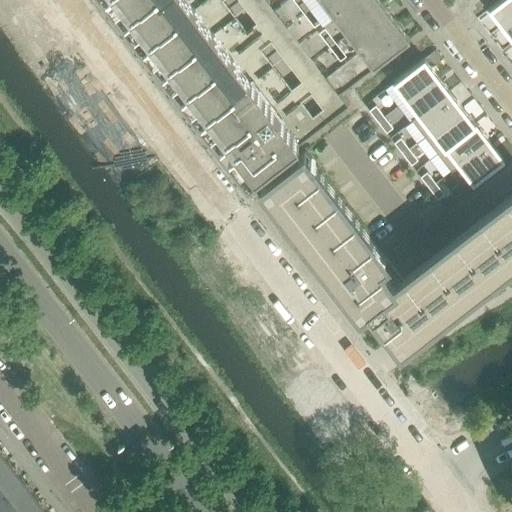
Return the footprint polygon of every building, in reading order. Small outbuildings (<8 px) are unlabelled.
[(265,0),(110,0),(250,181),(300,142),(347,106),(338,94),(265,0)] [(373,67),(359,49),(346,32),(333,15),(321,0),(265,0),(338,94),(373,67)] [(321,0),(333,15),(352,0),(321,0)] [(346,32),(383,4),(380,0),(352,0),(333,15),(346,32)] [(511,0),(499,0),(489,8),(502,25),(511,17),(511,0)] [(359,49),(396,20),(383,4),(346,32),(359,49)] [(511,17),(502,25),(511,37),(511,17)] [(373,67),(410,38),(396,20),(359,49),(373,67)] [(425,57),(395,81),(408,98),(438,74),(425,57)] [(438,74),(408,98),(420,114),(451,90),(438,74)] [(451,90),(420,114),(434,131),(464,108),(451,90)] [(376,104),(370,109),(378,120),(385,115),(376,104)] [(464,108),(434,131),(445,146),(476,123),(464,108)] [(385,115),(378,120),(387,131),(393,126),(385,115)] [(476,123),(445,146),(459,164),(490,141),(476,123)] [(402,137),(395,142),(404,153),(410,148),(402,137)] [(490,141),(459,164),(474,183),(504,160),(490,141)] [(410,148),(404,153),(412,164),(419,159),(410,148)] [(304,150),(260,184),(360,313),(367,308),(404,279),(402,277),(383,252),(369,234),(317,167),(304,150)] [(428,171),(421,176),(430,187),(436,182),(428,171)] [(436,182),(430,187),(438,198),(445,193),(436,182)] [(404,279),(367,308),(400,351),(511,264),(511,192),(402,277),(404,279)] [(0,465),(8,459),(0,448),(0,465)] [(0,492),(22,476),(8,459),(0,465),(0,492)] [(0,508),(2,511),(10,511),(35,493),(22,476),(0,492),(0,508)] [(46,511),(48,511),(35,493),(10,511),(46,511)]
